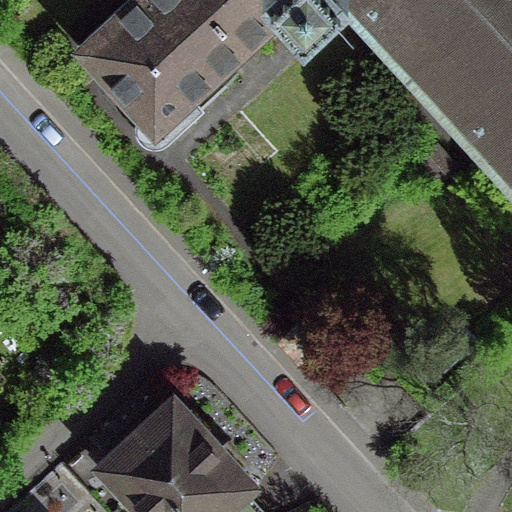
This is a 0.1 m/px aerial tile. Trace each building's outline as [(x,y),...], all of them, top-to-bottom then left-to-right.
[(123,0),(74,46),(137,114),(133,120),(132,127),(133,134),(137,139),(142,143),(149,145),(156,144),(162,141),(196,109),(185,96),(289,0),(292,0),(298,5),(303,0),(123,0)] [(511,0),(349,0),(511,174),(511,0)] [(414,160),(435,183),(454,165),(433,142),(414,160)] [(317,342),(297,319),(275,340),(295,362),(317,342)] [(241,480),(168,400),(101,462),(146,511),(259,511),(235,486),(241,480)]
